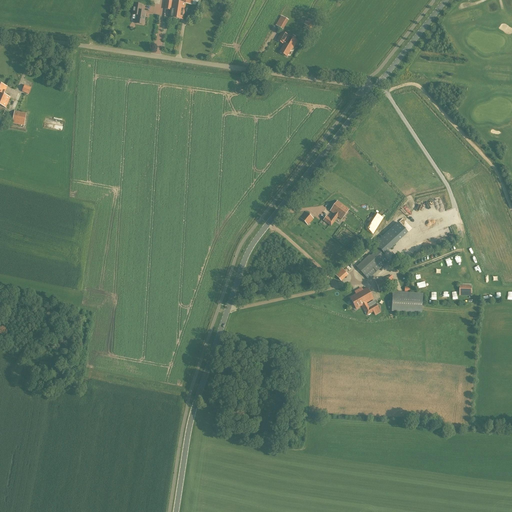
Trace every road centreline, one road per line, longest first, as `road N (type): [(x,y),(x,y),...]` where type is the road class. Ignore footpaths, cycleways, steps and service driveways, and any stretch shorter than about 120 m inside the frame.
road 1 (secondary): [(175,511),(191,418),(244,258),(374,89)]
road 2 (unclassified): [(374,89),(0,32)]
road 3 (unknown): [(229,304),(369,280),(461,251)]
road 4 (track): [(374,89),(409,83),(424,91),(498,171),(511,208)]
